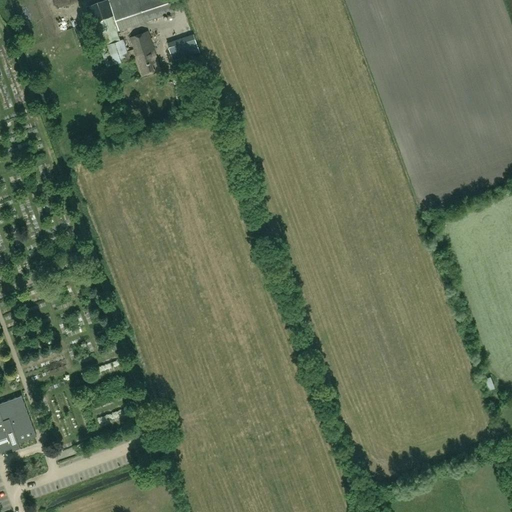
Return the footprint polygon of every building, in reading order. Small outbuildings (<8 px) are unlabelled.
[(170,0),(107,0),(87,7),(99,47),(100,47),(106,67),(114,65),(129,59),(123,40),(120,40),(112,16),(114,16),(118,29),(174,11),(170,0)] [(125,39),(134,36),(131,27),(122,31),(125,39)] [(148,32),(130,37),(142,75),(160,70),(148,32)] [(193,34),(168,43),(174,60),(199,52),(193,34)] [(0,451),(12,447),(13,450),(14,450),(13,447),(19,445),(20,448),(21,447),(19,442),(37,436),(22,395),(0,403),(0,451)]
